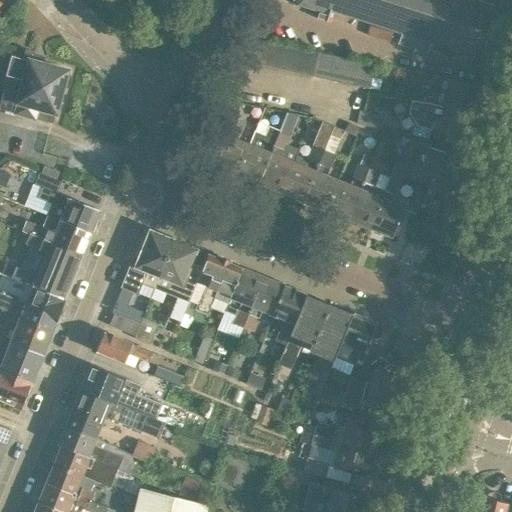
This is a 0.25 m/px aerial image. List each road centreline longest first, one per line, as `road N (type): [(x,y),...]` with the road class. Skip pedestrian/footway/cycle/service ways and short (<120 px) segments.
road 1 (residential): [(128,194),(473,325)]
road 2 (residential): [(2,511),(128,194)]
road 3 (tertiary): [(473,325),(511,188)]
road 4 (residential): [(227,0),(203,54),(143,76)]
road 5 (residential): [(128,194),(144,148),(143,76)]
